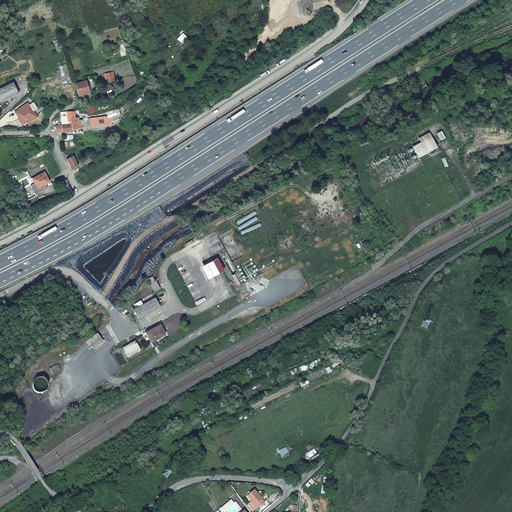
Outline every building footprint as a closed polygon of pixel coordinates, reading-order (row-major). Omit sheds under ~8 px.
[(0,99),(17,91),(13,81),(0,87),(0,99)] [(88,91),(87,86),(86,81),(76,83),(77,94),(88,92),(88,91)] [(27,103),(18,109),(18,110),(14,112),(21,123),(34,114),(27,103)] [(106,115),(99,117),(101,121),(108,120),(109,118),(108,114),(111,113),(111,115),(113,114),(113,115),(116,114),(115,112),(114,110),(117,109),(116,106),(113,107),(113,108),(105,111),(106,115)] [(34,114),(21,123),(22,125),(35,117),(34,114)] [(78,128),(101,121),(99,117),(93,118),(93,117),(90,118),(82,118),(82,121),(79,121),(79,122),(78,122),(78,117),(75,118),(68,118),(68,123),(71,123),(71,126),(72,132),(78,129),(78,128)] [(429,154),(433,152),(432,151),(432,150),(436,147),(429,132),(419,138),(421,142),(412,146),(418,157),(428,152),(429,154)] [(35,159),(51,151),(50,147),(34,156),(35,159)] [(71,170),(77,168),(80,169),(86,165),(84,161),(76,164),(73,156),(66,159),(71,170)] [(43,172),(32,179),(34,183),(37,188),(41,186),(48,182),(43,172)] [(34,194),(43,189),(41,186),(37,188),(34,183),(29,186),(34,194)] [(153,291),(160,288),(156,279),(149,282),(153,291)] [(138,318),(160,306),(155,297),(133,309),(138,318)] [(160,324),(146,332),(152,341),(165,334),(160,324)] [(128,358),(140,351),(135,341),(123,348),(128,358)] [(58,364),(50,368),(52,374),(61,370),(58,364)] [(37,378),(35,379),(34,380),(33,382),(33,383),(32,385),(32,387),(33,388),(34,390),(34,391),(36,392),(37,393),(39,393),(42,393),(44,392),(46,391),(46,390),(47,388),(48,386),(47,384),(47,383),(46,381),(44,379),(42,378),(41,378),(39,378),(38,378),(37,378)] [(247,495),(257,508),(265,502),(254,489),(247,495)]
